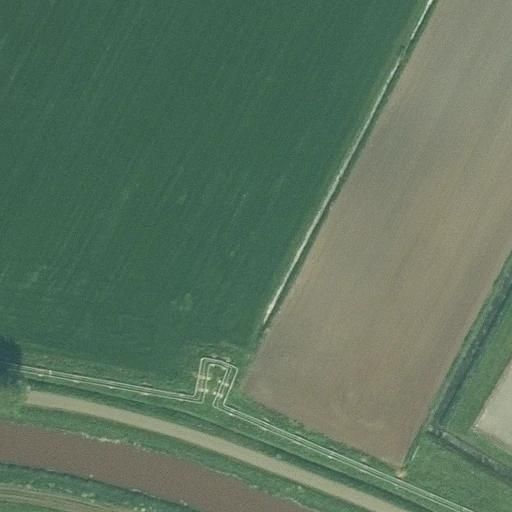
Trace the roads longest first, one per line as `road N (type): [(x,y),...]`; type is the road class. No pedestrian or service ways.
road 1 (unclassified): [(0,392),(180,431),(393,511)]
road 2 (track): [(0,480),(139,511)]
